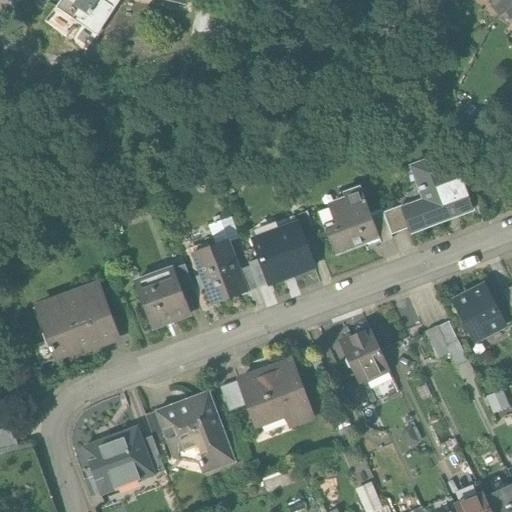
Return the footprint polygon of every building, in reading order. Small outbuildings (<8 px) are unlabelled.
[(61,0),(56,9),(74,21),(76,17),(98,31),(112,8),(115,10),(121,0),(61,0)] [(511,0),(497,0),(496,1),(490,6),(499,18),(506,13),(511,7),(511,0)] [(112,8),(98,31),(76,17),(74,21),(98,36),(115,10),(112,8)] [(439,157),(414,167),(422,187),(419,189),(424,203),(403,211),(402,211),(409,230),(410,233),(473,209),(457,167),(444,171),(439,157)] [(362,190),(344,197),(346,202),(328,208),(336,229),(326,233),(334,253),(348,248),(349,251),(377,240),(380,239),(372,218),(362,190)] [(402,207),(383,214),(391,237),(409,230),(402,211),(403,211),(402,207)] [(316,240),(306,213),(292,218),(295,225),(297,224),(305,244),(316,240)] [(383,214),(372,218),(380,239),(377,240),(379,245),(393,240),(391,237),(383,214)] [(295,225),(253,241),(259,260),(269,285),(314,269),(305,244),(297,224),(295,225)] [(227,242),(192,255),(213,307),(247,293),(227,242)] [(259,260),(248,264),(258,290),(269,285),(259,260)] [(193,289),(185,265),(171,270),(173,277),(179,295),(182,293),(193,289)] [(173,277),(137,290),(151,330),(190,316),(182,293),(179,295),(173,277)] [(98,285),(63,298),(67,307),(40,316),(56,359),(94,346),(95,348),(118,340),(110,317),(103,319),(92,289),(99,287),(98,285)] [(484,286),(468,294),(469,296),(454,304),(472,337),(484,331),(487,336),(505,327),(484,286)] [(450,354),(437,327),(424,333),(437,360),(450,354)] [(369,329),(340,343),(347,357),(345,362),(348,369),(354,371),(355,375),(360,385),(362,384),(389,371),(369,329)] [(293,364),(266,374),(264,371),(238,381),(247,406),(254,424),(285,412),(290,427),(313,418),(293,364)] [(360,385),(355,375),(342,381),(358,414),(372,407),(362,384),(360,385)] [(238,381),(219,388),(228,413),(247,406),(238,381)] [(208,394),(178,406),(177,403),(144,416),(152,438),(155,446),(165,442),(172,460),(176,458),(198,465),(199,467),(202,466),(205,473),(228,464),(222,449),(228,446),(208,394)] [(136,428),(83,448),(101,495),(154,475),(154,474),(141,442),(136,428)] [(152,438),(141,442),(154,474),(164,470),(155,446),(152,438)] [(511,511),(511,486),(485,499),(490,511),(511,511)] [(483,495),(454,506),(456,510),(456,511),(490,511),(485,499),(483,495)]
